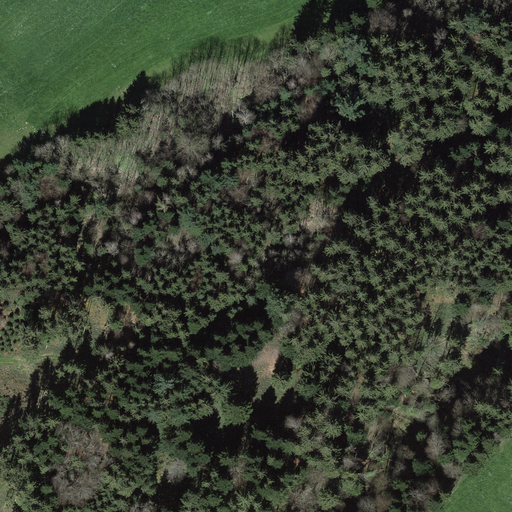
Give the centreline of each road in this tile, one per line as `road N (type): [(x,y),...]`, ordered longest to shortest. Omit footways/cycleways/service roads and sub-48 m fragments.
road 1 (track): [(0,422),(101,368),(216,322),(263,282),(360,262)]
road 2 (track): [(430,240),(279,408),(158,511)]
road 3 (track): [(360,262),(448,234),(511,202)]
